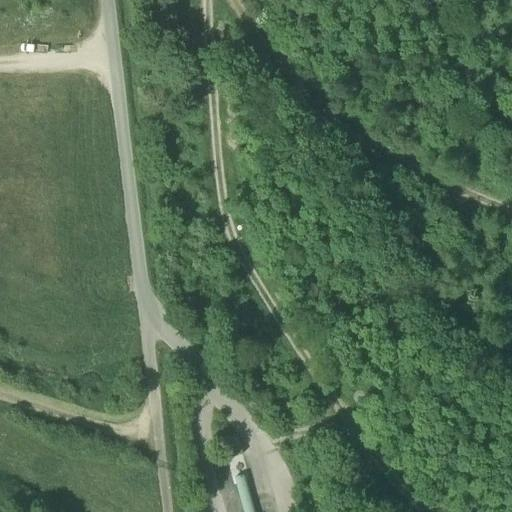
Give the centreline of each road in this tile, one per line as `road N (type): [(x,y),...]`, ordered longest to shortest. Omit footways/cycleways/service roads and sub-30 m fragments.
road 1 (unknown): [(418,511),(314,396),(263,319),(220,230),(191,95),(187,0)]
road 2 (track): [(165,511),(104,0)]
road 3 (unknown): [(225,0),(261,57),(322,119),(511,231)]
